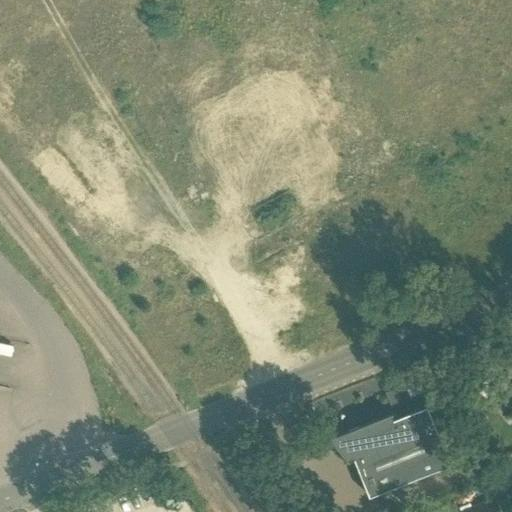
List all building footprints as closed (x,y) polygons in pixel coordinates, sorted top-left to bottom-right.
[(0,0),(0,26),(57,34),(58,21),(79,24),(80,16),(104,19),(106,0),(0,0)] [(130,0),(129,11),(161,14),(162,8),(198,11),(198,0),(130,0)] [(252,20),(254,14),(224,7),(223,13),(252,20)] [(511,119),(511,52),(278,18),(276,32),(305,36),(302,59),(374,70),(370,97),(438,107),(438,108),(511,119)] [(511,228),(511,143),(10,80),(3,133),(96,145),(95,155),(127,159),(126,168),(78,162),(74,194),(458,242),(461,222),(511,228)] [(0,308),(7,310),(9,300),(0,298),(0,308)] [(472,394),(490,408),(503,392),(485,378),(472,394)] [(394,389),(398,400),(416,393),(411,382),(394,389)] [(330,438),(349,462),(355,460),(370,496),(451,464),(428,406),(394,419),(392,415),(393,414),(393,413),(330,438)] [(466,511),(500,511),(496,500),(466,511)]
